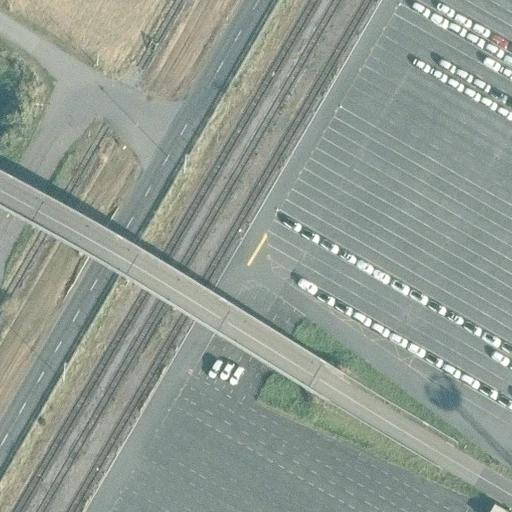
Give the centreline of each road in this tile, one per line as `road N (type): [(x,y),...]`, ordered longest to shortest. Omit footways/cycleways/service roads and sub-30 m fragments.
road 1 (unclassified): [(0,201),(511,498)]
road 2 (unclassified): [(261,0),(0,450)]
